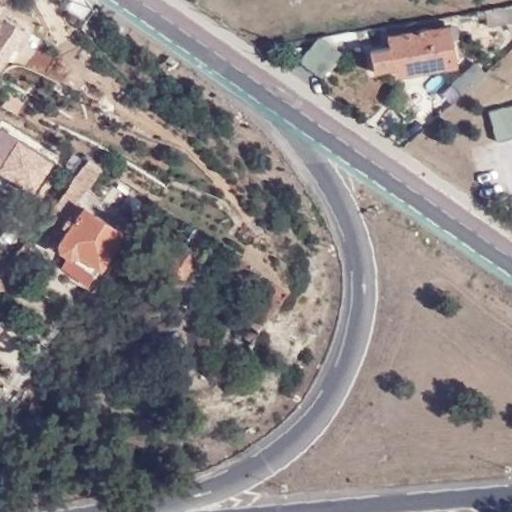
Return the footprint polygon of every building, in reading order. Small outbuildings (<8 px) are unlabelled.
[(511,4),(487,9),(489,24),(511,19),(511,4)] [(0,61),(12,44),(18,45),(22,42),(29,33),(0,13),(0,61)] [(54,35),(66,43),(75,31),(63,22),(54,35)] [(396,72),(456,62),(450,26),(390,35),(396,72)] [(301,61),(321,76),(340,51),(320,36),(301,61)] [(454,80),(462,89),(484,69),(476,61),(454,80)] [(13,110),(22,100),(8,91),(1,102),(13,110)] [(511,102),(488,109),(495,140),(511,135),(511,102)] [(101,165),(87,156),(63,193),(74,202),(76,200),(101,165)] [(74,202),(63,193),(62,193),(49,211),(59,218),(59,217),(64,220),(68,214),(75,219),(84,205),(76,200),(74,202)] [(59,217),(59,218),(51,229),(63,237),(60,241),(60,248),(68,253),(61,264),(89,283),(123,231),(84,205),(75,219),(68,214),(64,220),(59,217)] [(196,253),(175,239),(151,271),(170,286),(196,253)] [(248,339),(289,285),(237,252),(225,269),(255,289),(230,325),(248,339)]
